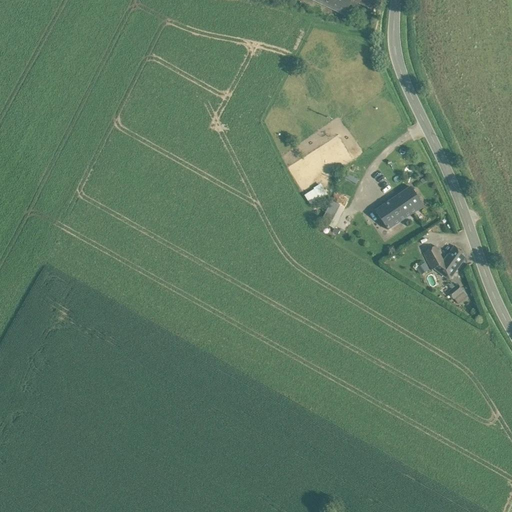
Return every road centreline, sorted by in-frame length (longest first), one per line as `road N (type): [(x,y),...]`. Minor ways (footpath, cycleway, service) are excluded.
road 1 (secondary): [(511,332),(399,68),(396,0)]
road 2 (unknown): [(335,259),(429,330),(489,284)]
